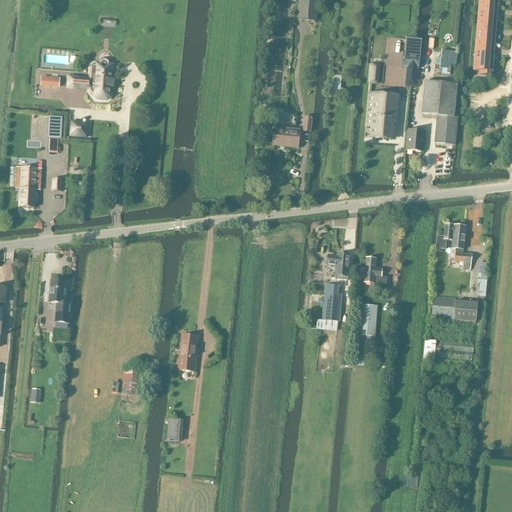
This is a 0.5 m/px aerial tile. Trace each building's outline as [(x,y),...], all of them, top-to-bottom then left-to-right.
[(316,22),(318,0),(300,0),(298,21),(316,22)] [(479,0),(473,71),(480,72),(480,75),(492,76),(498,0),(486,0),(486,1),(479,0)] [(449,75),(450,67),(450,65),(456,65),(458,52),(441,50),(440,58),(435,57),(435,63),(439,64),(438,69),(441,70),(441,74),(449,75)] [(383,52),(382,70),(395,71),(397,53),(383,52)] [(90,77),(89,91),(91,94),(94,94),(93,96),(96,100),(106,100),(109,97),(110,88),(113,88),(113,80),(111,80),(112,66),(109,65),(109,64),(108,64),(108,63),(108,62),(107,62),(106,61),(105,61),(104,61),(103,61),(102,61),(101,61),(101,62),(100,62),(100,63),(99,63),(99,64),(99,65),(96,64),(96,66),(94,66),(91,69),(90,77)] [(369,64),(367,84),(378,85),(380,65),(369,64)] [(332,76),(330,94),(339,95),(341,77),(337,77),(332,76)] [(41,77),(40,87),(59,89),(60,79),(41,77)] [(69,77),(68,89),(77,89),(78,78),(69,77)] [(454,146),(457,118),(453,118),(456,86),(424,83),(421,115),(436,116),(434,144),(454,146)] [(397,99),(389,98),(368,96),(365,129),(371,129),(370,140),(390,142),(391,131),(394,131),(397,99)] [(310,132),(311,118),(304,118),(303,132),(310,132)] [(274,129),(272,146),(297,149),(299,131),(274,129)] [(406,131),(404,151),(421,152),(423,132),(406,131)] [(50,139),(49,153),(57,153),(60,153),(60,148),(58,148),(58,139),(50,139)] [(9,183),(9,186),(15,186),(15,190),(20,190),(19,208),(34,209),(35,191),(40,191),(41,170),(42,163),(37,162),(36,170),(16,168),(15,183),(9,183)] [(52,180),(52,192),(60,192),(61,180),(52,180)] [(435,249),(435,253),(441,253),(442,250),(445,250),(446,241),(447,241),(448,241),(452,241),(450,262),(463,263),(462,270),(470,271),(471,258),(469,256),(462,255),(465,227),(444,226),(443,237),(436,237),(435,249)] [(327,256),(326,267),(335,268),(334,280),(346,281),(346,278),(347,278),(349,256),(337,255),(336,257),(327,256)] [(365,259),(364,283),(373,284),(372,290),(386,291),(387,278),(380,277),(380,270),(375,270),(375,260),(365,259)] [(479,284),(478,297),(480,297),(485,297),(486,287),(487,276),(485,276),(480,276),(479,284)] [(50,281),(48,303),(56,304),(54,323),(68,325),(70,305),(64,304),(64,298),(66,296),(66,292),(65,290),(66,283),(50,281)] [(317,320),(316,330),(321,330),(337,332),(337,323),(339,323),(342,294),(337,294),(338,286),(325,285),(322,321),(317,320)] [(433,297),(431,319),(455,321),(455,322),(477,323),(478,305),(456,303),(454,303),(455,299),(433,297)] [(358,336),(358,343),(373,344),(374,337),(376,308),(361,307),(358,336)] [(181,336),(178,371),(194,373),(196,359),(195,359),(197,338),(181,336)] [(425,340),(423,359),(433,360),(434,357),(439,358),(472,361),(473,346),(441,342),(435,342),(435,341),(425,340)] [(357,358),(357,366),(371,367),(372,359),(357,358)] [(121,396),(139,397),(142,373),(124,371),(121,396)] [(32,390),(31,404),(38,404),(40,391),(32,390)] [(166,442),(180,444),(183,421),(168,420),(166,442)]
